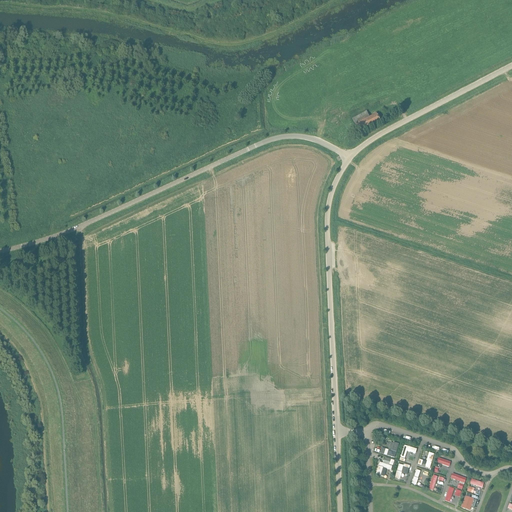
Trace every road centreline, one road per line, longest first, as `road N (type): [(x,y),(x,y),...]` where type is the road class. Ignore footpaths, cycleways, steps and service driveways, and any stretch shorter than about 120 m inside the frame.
road 1 (unclassified): [(0,251),(79,226),(273,137),(309,137),(347,158)]
road 2 (unclassified): [(340,511),(328,218),(347,158)]
road 3 (unclassified): [(347,158),(511,65)]
